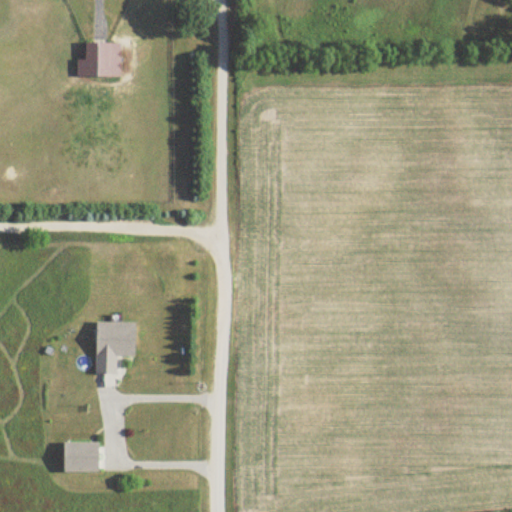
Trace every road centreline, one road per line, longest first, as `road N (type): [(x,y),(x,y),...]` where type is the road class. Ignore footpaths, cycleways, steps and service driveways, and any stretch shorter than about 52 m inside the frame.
road 1 (residential): [(215,511),(221,238)]
road 2 (residential): [(221,238),(218,0)]
road 3 (residential): [(0,225),(142,225),(221,238)]
